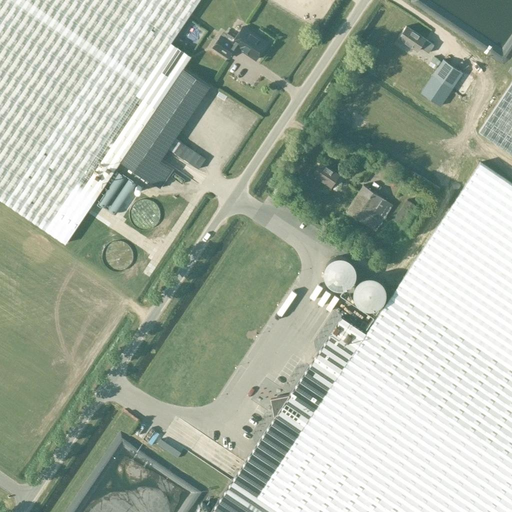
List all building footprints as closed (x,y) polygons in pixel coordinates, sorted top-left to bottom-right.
[(0,0),(0,198),(46,229),(66,243),(94,201),(120,162),(160,188),(174,168),(160,159),(210,86),(163,55),(200,0),(0,0)] [(434,45),(426,39),(406,26),(398,38),(418,51),(421,47),(429,53),(434,45)] [(224,31),(221,36),(213,48),(229,58),(236,47),(256,60),(267,43),(243,27),(235,39),(224,31)] [(463,72),(444,59),(433,76),(452,89),(463,72)] [(511,81),(478,131),(511,153),(511,81)] [(209,511),(511,511),(511,183),(480,162),(366,332),(341,316),(289,393),(271,397),(274,415),(209,511)] [(339,185),(343,179),(339,176),(339,175),(320,163),(312,174),(331,187),(334,182),(339,185)] [(118,171),(99,203),(117,214),(133,188),(139,192),(144,185),(130,176),(116,198),(112,195),(125,175),(118,171)] [(365,224),(382,198),(363,185),(345,211),(365,224)] [(382,198),(365,224),(375,231),(393,205),(382,198)] [(406,227),(419,208),(407,200),(394,219),(406,227)] [(349,286),(352,284),(354,282),(355,279),(356,276),(357,273),(356,270),(356,267),(354,264),(352,261),(350,259),(347,258),(344,257),(341,256),(338,257),(335,258),(332,259),(329,261),(327,263),(326,266),(325,269),(324,272),(324,276),(325,279),(327,281),(329,284),(331,286),(334,288),(337,289),(340,289),(343,289),(346,288),(349,286)] [(294,295),(304,281),(297,276),(287,291),(294,295)] [(379,279),(377,278),(373,277),(370,276),(367,277),(364,277),(361,279),(359,281),(356,283),(355,286),(354,289),(354,293),(354,296),(355,299),(356,302),(358,304),(361,306),(364,308),(367,309),(370,309),(373,309),(376,308),(379,307),(382,304),(384,302),(385,299),(386,296),(387,293),(386,290),(385,287),(384,284),(382,281),(379,279)] [(307,295),(314,298),(322,284),(316,280),(307,295)] [(322,285),(315,301),(323,304),(330,289),(322,285)] [(271,318),(278,322),(292,298),(286,294),(271,318)] [(312,339),(331,306),(324,302),(321,307),(313,303),(298,327),(307,332),(305,335),(312,339)] [(246,367),(266,339),(260,334),(240,362),(246,367)] [(233,374),(218,396),(225,400),(239,378),(233,374)] [(152,445),(160,436),(151,429),(143,438),(152,445)]
